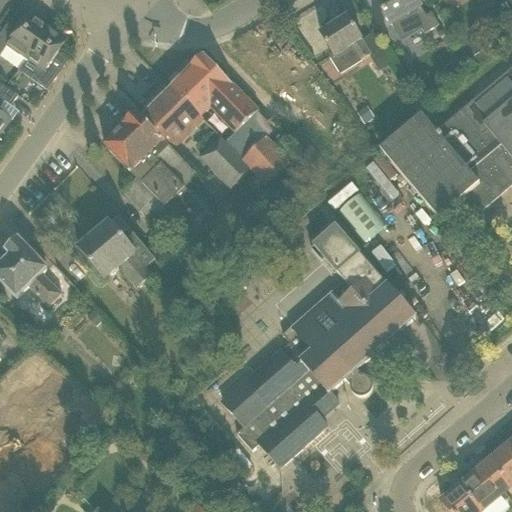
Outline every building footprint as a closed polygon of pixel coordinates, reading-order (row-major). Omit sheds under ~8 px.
[(421,7),(416,0),(378,0),(376,1),(403,43),(423,30),(426,35),(440,26),(432,14),(427,17),(421,7)] [(511,24),(511,0),(501,7),(511,24)] [(25,62),(49,28),(30,15),(18,33),(8,26),(0,37),(0,54),(2,56),(1,58),(19,71),(25,62)] [(370,57),(361,42),(362,41),(348,19),(321,35),(334,56),(321,64),(332,80),(362,62),(370,57)] [(43,74),(36,84),(48,92),(65,67),(55,59),(68,41),(49,28),(25,62),(43,74)] [(473,38),(461,46),(469,60),(482,53),(473,38)] [(382,50),(370,57),(380,73),(392,66),(382,50)] [(259,113),(205,58),(204,60),(201,56),(195,56),(190,61),(190,68),(193,71),(173,90),(202,119),(211,110),(236,135),(227,144),(239,155),(266,128),(255,117),(259,113)] [(511,71),(493,87),(511,108),(511,71)] [(12,107),(19,97),(0,83),(0,98),(0,99),(12,107)] [(494,164),(511,185),(511,108),(493,87),(463,112),(483,136),(488,132),(506,153),(494,164)] [(175,153),(205,123),(201,120),(202,119),(173,90),(142,121),(175,153)] [(0,137),(11,122),(0,113),(0,99),(0,98),(0,137)] [(363,124),(374,117),(368,106),(356,114),(363,124)] [(142,121),(133,111),(120,124),(125,129),(106,148),(137,180),(123,194),(141,212),(153,224),(156,221),(170,235),(174,230),(178,234),(184,228),(183,227),(203,208),(186,191),(199,179),(175,153),(142,121)] [(467,227),(483,214),(511,188),(511,185),(494,164),(506,153),(488,132),(483,136),(463,112),(436,134),(422,118),(380,152),(438,222),(453,210),(467,227)] [(273,135),(266,128),(239,155),(227,144),(222,139),(201,161),(230,191),(250,172),(266,187),(289,163),(268,139),(273,135)] [(323,159),(301,131),(282,146),(304,173),(323,159)] [(326,162),(310,174),(318,185),(334,172),(326,162)] [(83,168),(59,185),(74,206),(98,188),(83,168)] [(343,210),(373,240),(388,224),(359,194),(343,210)] [(153,278),(146,271),(156,262),(120,219),(79,252),(105,283),(121,270),(138,290),(144,286),(148,291),(156,284),(152,278),(153,278)] [(417,319),(389,289),(336,228),(314,248),(324,260),(262,315),(290,346),(223,405),(245,430),(238,436),(253,453),(260,447),(281,471),(328,429),(321,421),(340,405),(331,395),(346,382),(351,387),(351,389),(351,390),(352,392),(352,393),(353,395),(355,396),(356,398),(358,399),(361,399),(363,399),(365,399),(367,398),(369,397),(371,395),(372,393),(373,391),(374,388),(373,386),(373,383),(372,382),(371,380),(369,379),(368,378),(366,377),(364,377),(362,376),(358,371),(388,344),(393,350),(393,352),(394,354),(394,356),(395,357),(397,359),(399,360),(401,361),(403,362),(406,362),(408,361),(410,360),(412,359),(413,357),(415,355),(415,353),(416,351),(416,349),(415,347),(414,345),(413,343),(412,342),(410,341),(408,340),(407,340),(405,339),(400,334),(417,319)] [(238,242),(231,233),(220,242),(227,250),(238,242)] [(192,254),(200,247),(193,240),(186,247),(192,254)] [(11,259),(0,269),(0,283),(18,301),(29,289),(49,309),(62,296),(43,276),(48,271),(19,242),(7,254),(11,259)] [(105,323),(95,313),(89,320),(98,329),(105,323)] [(189,408),(198,418),(205,412),(205,405),(199,399),(189,408)] [(11,419),(0,431),(0,462),(27,487),(43,469),(54,479),(77,454),(65,443),(53,457),(11,419)] [(232,442),(225,448),(245,473),(253,467),(232,442)] [(484,468),(506,495),(511,489),(511,455),(507,449),(484,468)] [(461,487),(481,511),(484,511),(506,495),(484,468),(461,487)] [(442,503),(449,511),(481,511),(461,487),(442,503)] [(205,511),(196,503),(186,511),(205,511)]
